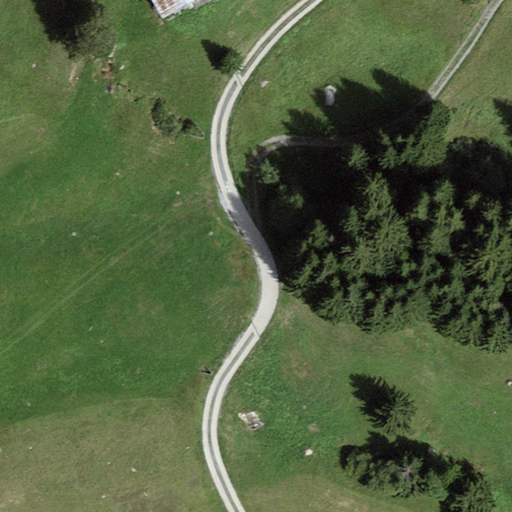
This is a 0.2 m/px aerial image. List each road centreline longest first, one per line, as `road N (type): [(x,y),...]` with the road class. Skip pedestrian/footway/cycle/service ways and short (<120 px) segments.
road 1 (track): [(241,511),(216,437),(221,395),(279,291),(223,163),(226,120),(275,39),(319,0)]
road 2 (track): [(246,214),(263,151),(289,140),(368,147),(395,140),(425,115),(506,0)]
